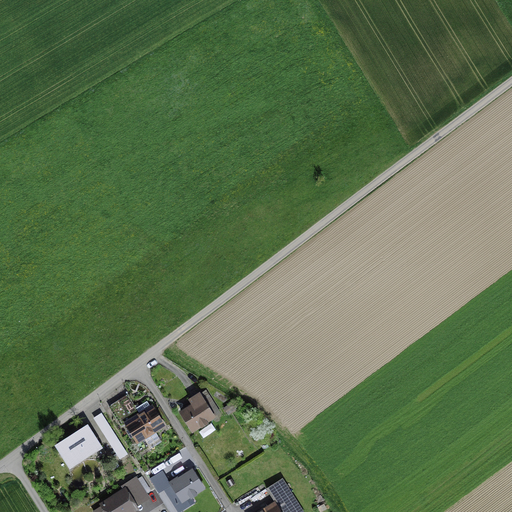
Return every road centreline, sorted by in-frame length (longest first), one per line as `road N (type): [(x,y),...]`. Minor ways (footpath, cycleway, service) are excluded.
road 1 (residential): [(137,365),(511,81)]
road 2 (residential): [(137,365),(235,511)]
road 3 (residential): [(10,460),(137,365)]
